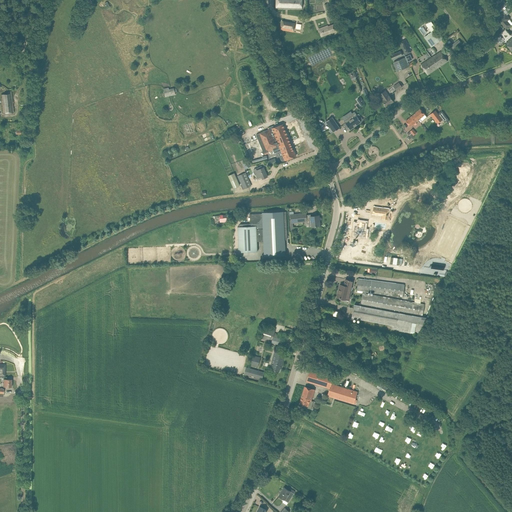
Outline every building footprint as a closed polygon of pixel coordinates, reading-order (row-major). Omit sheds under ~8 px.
[(276,0),(276,9),(302,10),(302,0),(276,0)] [(504,1),(494,10),(496,13),(498,11),(500,13),(506,9),(504,6),(507,4),(504,1)] [(498,20),(506,30),(511,25),(508,21),(510,19),(505,13),(498,20)] [(281,17),(281,25),(295,25),(295,17),(286,17),(282,17),(281,17)] [(431,32),(424,37),(429,44),(431,47),(435,44),(440,40),(433,30),(436,28),(430,20),(425,24),(431,32)] [(327,25),(318,29),(318,30),(321,38),(337,31),(334,24),(328,26),(327,25)] [(405,39),(399,42),(405,55),(412,52),(408,45),(408,46),(407,44),(408,44),(405,39)] [(492,48),(489,43),(481,48),(485,53),(492,48)] [(400,51),(390,55),(392,60),(402,56),(400,51)] [(440,52),(431,58),(437,66),(439,65),(440,66),(447,62),(440,52)] [(437,66),(431,58),(421,65),(427,75),(438,68),(437,66)] [(407,67),(404,59),(394,63),(397,71),(407,67)] [(399,82),(393,86),(397,91),(402,87),(399,82)] [(165,97),(177,94),(176,87),(169,89),(169,87),(164,88),(165,97)] [(2,101),(3,114),(14,113),(11,91),(7,91),(8,94),(1,95),(2,95),(2,101)] [(387,93),(380,98),(386,106),(393,101),(387,93)] [(413,115),(417,121),(420,118),(422,121),(427,117),(424,114),(425,114),(420,109),(413,115)] [(435,111),(430,114),(437,124),(441,121),(442,120),(445,123),(448,120),(442,112),(439,115),(435,111)] [(359,114),(357,115),(355,113),(344,121),(345,123),(343,125),(347,130),(349,129),(350,130),(361,122),(361,121),(363,120),(359,114)] [(417,121),(413,115),(406,121),(410,126),(417,121)] [(326,121),(333,132),(340,128),(332,117),(326,121)] [(296,156),(283,124),(274,128),(273,126),(268,128),(269,130),(256,135),(264,154),(273,150),(274,153),(281,151),(285,160),(296,156)] [(413,129),(408,133),(412,138),(414,136),(413,136),(416,133),(413,129)] [(252,164),(268,160),(266,155),(262,156),(263,158),(251,161),(252,164)] [(267,161),(269,167),(277,164),(275,158),(267,161)] [(243,163),(245,169),(251,166),(249,160),(243,163)] [(268,177),(263,167),(262,168),(261,166),(254,169),(258,179),(262,177),(262,180),(268,177)] [(245,172),(238,176),(242,185),(243,189),(251,186),(245,172)] [(240,185),(234,173),(228,176),(234,188),(240,185)] [(374,207),(373,212),(383,213),(383,217),(388,218),(388,208),(374,207)] [(288,239),(286,212),(263,213),(250,214),(250,224),(240,224),(238,227),(237,227),(239,252),(257,252),(256,229),(264,229),(264,231),(258,231),(258,238),(257,238),(257,241),(264,241),(264,248),(265,256),(285,255),(285,247),(285,241),(288,239)] [(293,212),(289,212),(289,215),(290,215),(291,220),(289,220),(290,231),(292,230),(293,234),(294,234),(293,223),(305,222),(304,217),(307,217),(306,215),(306,213),(294,214),(293,212)] [(311,214),(306,215),(307,217),(307,221),(307,223),(311,223),(312,226),(320,226),(319,221),(318,221),(318,216),(319,216),(311,216),(311,214)] [(354,229),(354,234),(365,236),(366,231),(364,230),(365,222),(359,221),(359,223),(357,223),(356,230),(354,229)] [(359,278),(357,290),(364,291),(363,294),(365,294),(366,291),(403,296),(405,284),(359,278)] [(340,284),(337,297),(342,298),(346,299),(349,300),(351,291),(350,291),(353,281),(350,281),(345,279),(344,285),(340,284)] [(363,294),(361,306),(422,317),(424,305),(365,294),(363,294)] [(354,305),(352,317),(392,324),(391,330),(417,334),(425,318),(422,317),(361,306),(354,305)] [(271,342),(283,346),(286,336),(275,333),(275,331),(263,327),(260,338),(272,341),(271,342)] [(273,362),(271,369),(279,372),(284,354),(275,352),(272,362),(273,362)] [(253,355),(251,365),(258,367),(260,357),(253,355)] [(245,374),(262,378),(263,372),(247,368),(245,374)] [(332,383),(334,377),(310,370),(307,381),(329,388),(327,395),(333,397),(356,404),(357,400),(355,400),(358,392),(332,383)] [(9,385),(0,385),(0,391),(0,400),(14,400),(14,391),(8,391),(8,390),(9,390),(9,385)] [(300,403),(308,406),(310,400),(311,400),(314,390),(305,387),(300,403)] [(417,449),(420,444),(413,441),(411,446),(417,449)] [(284,487),(279,496),(288,502),(294,493),(284,487)]
